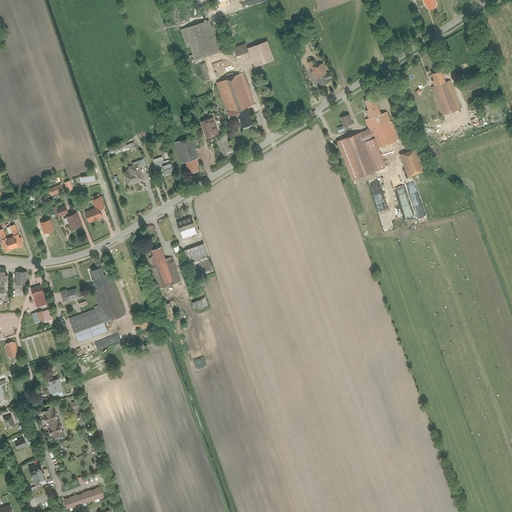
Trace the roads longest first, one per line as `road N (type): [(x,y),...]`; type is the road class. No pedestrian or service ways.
road 1 (secondary): [(35,263),(124,233),(489,0)]
road 2 (residential): [(29,396),(18,336),(35,263)]
